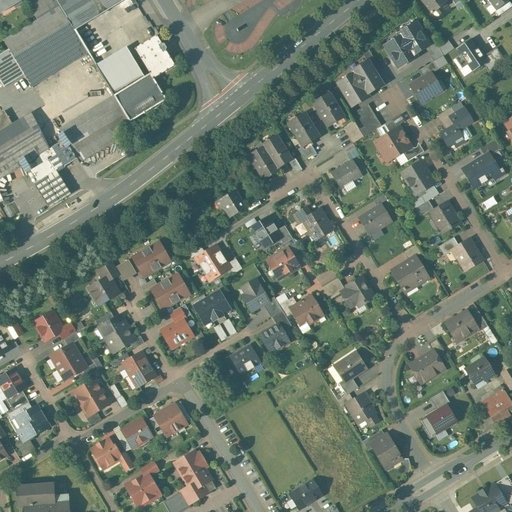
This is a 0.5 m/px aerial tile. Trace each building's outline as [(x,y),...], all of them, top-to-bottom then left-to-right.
[(0,0),(0,9),(9,4),(11,7),(21,0),(20,0),(0,0)] [(55,0),(30,0),(26,3),(36,20),(59,6),(55,0)] [(55,0),(59,6),(74,30),(123,0),(55,0)] [(446,3),(443,0),(421,0),(432,14),(446,3)] [(487,0),(496,11),(508,1),(508,0),(487,0)] [(511,5),(508,1),(496,11),(494,12),(498,16),(511,6),(511,5)] [(36,20),(3,41),(21,71),(31,87),(87,52),(74,30),(59,6),(36,20)] [(430,45),(415,20),(379,42),(393,65),(395,64),(398,68),(419,55),(417,53),(430,45)] [(511,36),(510,33),(501,38),(510,51),(511,49),(511,36)] [(157,36),(134,49),(150,74),(153,80),(155,79),(175,67),(157,36)] [(438,45),(444,54),(453,48),(447,39),(438,45)] [(487,64),(470,39),(455,49),(471,74),(487,64)] [(96,65),(114,96),(144,77),(126,47),(96,65)] [(6,53),(0,56),(0,83),(21,71),(8,48),(5,50),(6,53)] [(378,65),(369,51),(363,54),(367,62),(368,61),(372,69),(378,65)] [(434,60),(418,70),(423,78),(430,73),(431,74),(439,69),(434,60)] [(372,69),(368,61),(367,62),(364,63),(365,64),(358,68),(358,67),(351,71),(353,74),(353,73),(366,95),(367,94),(383,86),(372,69)] [(366,95),(353,73),(353,74),(347,77),(347,78),(341,82),(340,81),(337,83),(352,107),(368,97),(367,94),(366,95)] [(423,78),(417,82),(417,81),(410,86),(420,103),(438,92),(433,84),(436,82),(431,74),(430,73),(423,78)] [(153,80),(150,74),(144,77),(114,96),(130,122),(167,100),(155,79),(153,80)] [(344,117),(329,93),(313,103),(316,109),(327,127),(344,117)] [(130,122),(114,96),(58,129),(65,140),(76,158),(79,163),(134,129),(130,122)] [(309,98),(299,106),(304,113),(306,115),(316,109),(313,103),(309,98)] [(381,126),(368,104),(355,112),(364,126),(368,133),(377,128),(381,126)] [(450,108),(438,115),(447,129),(439,134),(447,147),(453,144),(455,147),(465,141),(458,131),(473,122),(464,108),(454,113),(450,108)] [(31,112),(12,124),(4,111),(0,113),(0,178),(25,163),(49,149),(31,112)] [(306,115),(304,113),(287,123),(302,147),(310,143),(319,137),(306,115)] [(391,119),(384,124),(389,133),(397,128),(391,119)] [(353,121),(343,127),(347,133),(357,127),(353,121)] [(381,126),(377,128),(382,137),(375,142),(381,152),(405,137),(402,132),(401,132),(398,127),(397,128),(389,133),(384,124),(381,126)] [(364,126),(359,129),(360,131),(363,137),(368,133),(364,126)] [(357,127),(347,133),(350,138),(360,131),(359,129),(357,127)] [(360,131),(350,138),(353,143),(363,137),(360,131)] [(276,136),(261,145),(263,147),(276,169),(277,169),(288,161),(291,160),(276,136)] [(405,137),(381,152),(382,153),(381,155),(383,160),(386,160),(387,162),(402,153),(410,148),(410,147),(407,142),(408,142),(405,137)] [(494,139),(479,149),(484,156),(488,153),(490,156),(501,150),(494,139)] [(76,158),(65,140),(52,148),(56,155),(63,166),(76,158)] [(310,143),(302,147),(298,149),(301,155),(312,148),(310,143)] [(352,143),(343,149),(346,154),(355,148),(352,143)] [(49,149),(25,163),(30,171),(56,155),(52,148),(51,147),(49,149)] [(276,169),(263,147),(248,156),(259,173),(263,180),(264,179),(278,171),(277,169),(276,169)] [(312,148),(301,155),(304,160),(316,153),(312,148)] [(415,157),(410,148),(402,153),(407,161),(415,157)] [(484,156),(464,168),(475,187),(492,177),(494,181),(504,175),(498,165),(496,166),(490,156),(488,153),(484,156)] [(56,155),(30,171),(37,183),(55,172),(55,173),(64,168),(63,166),(56,155)] [(301,169),(294,158),(291,160),(288,161),(295,173),(301,169)] [(352,160),(330,173),(340,189),(361,175),(352,160)] [(421,161),(401,173),(411,190),(414,188),(418,194),(433,185),(435,183),(421,161)] [(226,182),(236,176),(230,167),(220,174),(226,182)] [(264,179),(263,180),(259,173),(254,176),(261,188),(267,184),(264,179)] [(433,185),(418,194),(424,203),(428,201),(438,194),(433,185)] [(245,207),(238,196),(238,195),(235,190),(225,196),(215,202),(220,210),(223,208),(229,218),(245,208),(245,207)] [(384,194),(373,201),(376,206),(387,199),(384,194)] [(424,203),(415,208),(419,215),(432,207),(428,201),(424,203)] [(446,202),(429,212),(430,213),(431,212),(443,232),(442,232),(442,233),(444,232),(443,231),(448,228),(449,229),(451,228),(459,223),(458,222),(457,223),(445,203),(446,203),(446,202)] [(185,219),(197,218),(195,203),(183,204),(185,219)] [(381,205),(359,219),(368,235),(391,221),(381,205)] [(306,207),(292,215),(297,224),(303,221),(302,220),(311,215),(306,207)] [(311,215),(302,220),(303,221),(309,231),(307,233),(312,242),(332,230),(320,210),(311,215)] [(252,227),(265,248),(280,239),(281,239),(276,231),(277,230),(273,224),(272,225),(268,217),(252,227)] [(292,238),(284,226),(277,230),(276,231),(281,239),(280,239),(283,244),(292,238)] [(453,237),(438,247),(443,256),(452,250),(458,246),(453,237)] [(283,244),(278,247),(281,252),(287,248),(291,254),(299,250),(292,238),(283,244)] [(482,260),(469,239),(458,246),(452,250),(465,270),(482,260)] [(152,246),(145,250),(157,270),(170,262),(158,242),(152,246)] [(415,245),(403,252),(408,260),(415,256),(415,257),(420,254),(415,245)] [(223,257),(216,246),(196,258),(203,270),(223,257)] [(281,252),(266,261),(269,265),(268,270),(274,271),(276,275),(282,271),(285,276),(293,271),(293,269),(298,266),(291,254),(287,248),(281,252)] [(157,270),(145,250),(138,254),(132,257),(144,278),(157,270)] [(408,260),(391,271),(404,293),(428,278),(415,257),(415,256),(408,260)] [(227,264),(223,257),(203,270),(210,281),(230,269),(227,264)] [(128,259),(115,267),(119,274),(123,281),(136,274),(128,259)] [(236,259),(227,264),(230,269),(234,274),(242,269),(236,259)] [(112,263),(98,271),(103,279),(108,276),(110,280),(119,274),(115,267),(112,263)] [(171,278),(164,282),(176,302),(189,294),(177,274),(171,278)] [(110,280),(108,276),(103,279),(88,288),(95,299),(98,297),(102,303),(119,293),(110,280)] [(361,276),(345,286),(346,288),(344,290),(340,292),(340,293),(350,308),(361,301),(363,304),(374,298),(361,276)] [(337,278),(322,287),(329,300),(340,293),(340,292),(344,290),(337,278)] [(259,287),(254,280),(245,285),(249,292),(242,297),(250,311),(262,304),(268,301),(259,286),(259,287)] [(157,286),(151,290),(162,310),(176,302),(164,282),(157,286)] [(219,291),(206,299),(217,317),(230,309),(219,291)] [(285,293),(276,296),(278,303),(288,299),(285,293)] [(300,305),(298,306),(297,304),(289,309),(292,313),(299,324),(305,320),(308,325),(317,318),(316,316),(321,313),(317,306),(318,305),(315,300),(314,301),(311,296),(301,302),(300,304),(300,305)] [(273,297),(268,301),(262,304),(270,318),(271,317),(282,311),(278,305),(273,297)] [(292,297),(278,305),(282,311),(286,317),(292,313),(289,309),(297,304),(292,297)] [(206,299),(193,307),(204,325),(217,317),(206,299)] [(190,315),(184,304),(179,308),(182,313),(185,318),(190,315)] [(282,311),(271,317),(276,326),(278,324),(282,332),(291,326),(286,317),(282,311)] [(469,317),(466,311),(461,315),(462,316),(460,318),(459,317),(458,317),(457,318),(456,318),(455,319),(447,324),(446,324),(445,324),(453,337),(461,333),(463,336),(476,328),(469,317)] [(478,311),(469,317),(476,328),(476,329),(479,328),(481,330),(487,327),(478,311)] [(52,312),(38,320),(44,329),(40,332),(45,341),(59,333),(63,331),(61,327),(52,312)] [(111,312),(95,321),(99,327),(114,318),(111,312)] [(182,313),(177,317),(176,322),(175,324),(173,323),(171,325),(170,327),(161,332),(171,348),(178,344),(177,342),(183,338),(184,340),(192,335),(183,321),(186,320),(185,318),(182,313)] [(114,318),(99,327),(106,340),(127,327),(121,317),(117,317),(114,318)] [(70,322),(61,327),(63,331),(59,333),(63,340),(64,340),(76,332),(70,322)] [(14,339),(4,323),(0,325),(0,334),(3,339),(5,344),(13,340),(13,339),(14,339)] [(231,323),(225,327),(230,336),(236,333),(231,323)] [(276,326),(260,335),(270,352),(275,349),(278,350),(283,348),(283,345),(289,342),(282,332),(278,324),(276,326)] [(127,327),(106,340),(110,347),(114,347),(117,351),(134,341),(128,331),(129,331),(127,327)] [(227,338),(221,329),(216,332),(221,341),(227,338)] [(76,332),(64,340),(67,346),(72,344),(80,339),(76,332)] [(488,334),(492,343),(496,341),(493,332),(488,334)] [(446,354),(436,339),(428,344),(432,351),(433,350),(438,359),(446,354)] [(67,346),(50,356),(57,369),(79,356),(72,344),(67,346)] [(252,351),(249,346),(227,359),(238,378),(261,365),(252,351)] [(268,362),(259,347),(252,351),(261,365),(261,366),(268,362)] [(438,359),(433,350),(432,351),(408,365),(419,382),(428,377),(429,379),(444,369),(438,359)] [(141,351),(121,363),(129,376),(148,365),(145,359),(141,351)] [(355,353),(334,367),(343,380),(344,383),(351,378),(366,369),(355,353)] [(79,356),(57,369),(65,381),(82,371),(86,368),(79,356)] [(494,375),(483,358),(465,369),(469,375),(468,379),(471,383),(473,383),(475,382),(476,383),(483,379),(484,380),(494,375)] [(86,368),(82,371),(86,377),(98,370),(94,363),(86,368)] [(148,365),(129,376),(136,388),(156,377),(152,369),(151,370),(148,365)] [(511,367),(500,375),(509,390),(511,388),(511,367)] [(22,380),(14,368),(0,376),(0,383),(8,398),(22,390),(25,388),(21,381),(22,380)] [(351,378),(344,383),(343,380),(338,383),(346,395),(349,394),(358,388),(351,378)] [(94,379),(76,390),(79,394),(77,398),(81,404),(102,391),(94,379)] [(110,387),(116,398),(120,396),(114,385),(110,387)] [(500,385),(494,388),(495,389),(481,398),(483,401),(502,389),(500,385)] [(483,401),(481,402),(495,425),(511,414),(511,404),(502,389),(483,401)] [(22,390),(8,398),(6,399),(13,411),(28,402),(22,390)] [(102,391),(81,404),(88,416),(88,417),(96,412),(109,404),(102,391)] [(373,406),(364,392),(352,399),(346,404),(358,424),(365,420),(369,427),(378,422),(374,415),(375,414),(371,408),(373,406)] [(430,399),(436,409),(437,411),(446,405),(446,406),(450,404),(442,392),(430,399)] [(346,395),(337,401),(340,407),(346,404),(352,399),(349,394),(346,395)] [(186,424),(174,404),(167,408),(166,408),(164,409),(176,431),(183,427),(182,426),(186,424)] [(436,409),(426,415),(427,418),(421,422),(430,437),(436,433),(437,434),(456,422),(446,406),(446,405),(437,411),(436,409)] [(36,406),(16,418),(22,429),(43,417),(40,411),(39,412),(36,406)] [(176,431),(164,409),(161,411),(161,412),(154,416),(165,436),(169,433),(170,435),(176,431)] [(96,412),(88,417),(88,416),(85,418),(90,426),(101,420),(96,412)] [(43,417),(22,429),(17,431),(23,442),(48,427),(45,422),(46,422),(43,417)] [(141,418),(128,425),(130,428),(122,433),(130,446),(137,442),(139,445),(147,441),(146,439),(151,436),(141,418)] [(381,430),(362,442),(367,451),(372,448),(370,444),(384,435),(381,430)] [(384,435),(370,444),(372,448),(385,469),(388,470),(391,468),(392,465),(401,459),(395,450),(396,450),(395,447),(394,445),(392,443),(391,443),(386,434),(384,435)] [(108,439),(102,443),(102,442),(97,445),(97,446),(91,449),(95,456),(93,457),(99,466),(106,462),(109,466),(119,460),(121,458),(119,455),(114,446),(113,447),(108,439)] [(125,451),(119,455),(121,458),(119,460),(125,471),(134,466),(125,451)] [(194,451),(174,463),(188,487),(180,491),(188,505),(189,504),(204,495),(199,487),(211,480),(203,468),(207,466),(199,453),(196,455),(194,451)] [(153,461),(140,469),(143,475),(147,473),(149,477),(159,471),(153,461)] [(143,475),(138,478),(139,480),(133,483),(133,482),(126,487),(130,495),(130,498),(133,498),(136,504),(143,500),(144,503),(153,498),(151,496),(158,492),(149,477),(147,473),(143,475)] [(511,511),(511,483),(507,476),(493,485),(494,486),(494,485),(495,486),(494,486),(505,503),(505,504),(504,504),(503,505),(507,511),(511,511)] [(312,480),(289,495),(298,510),(322,495),(312,480)] [(53,484),(15,487),(17,507),(25,507),(55,504),(53,484)] [(493,486),(486,490),(486,489),(485,489),(480,493),(480,492),(479,493),(479,494),(480,494),(473,499),(473,498),(472,499),(473,500),(478,508),(480,511),(482,511),(483,511),(495,511),(499,510),(498,508),(503,505),(504,504),(505,504),(505,503),(494,486),(495,486),(494,485),(494,486),(493,486)] [(180,491),(162,502),(167,511),(181,511),(190,507),(189,504),(188,505),(180,491)] [(67,511),(67,503),(55,504),(55,511),(67,511)] [(338,511),(334,503),(323,509),(324,511),(338,511)]
